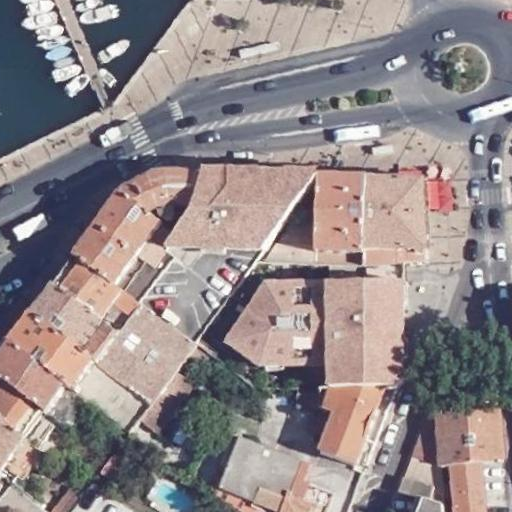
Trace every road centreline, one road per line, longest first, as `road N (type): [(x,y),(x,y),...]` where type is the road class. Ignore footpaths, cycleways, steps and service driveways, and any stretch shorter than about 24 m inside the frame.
road 1 (secondary): [(416,42),(372,72),(229,102),(180,120),(148,143)]
road 2 (secondary): [(148,143),(348,114),(436,111)]
road 3 (residential): [(376,511),(491,262)]
road 4 (secondary): [(148,143),(0,218)]
road 5 (secondary): [(491,262),(484,112)]
road 6 (secondary): [(511,402),(491,262)]
